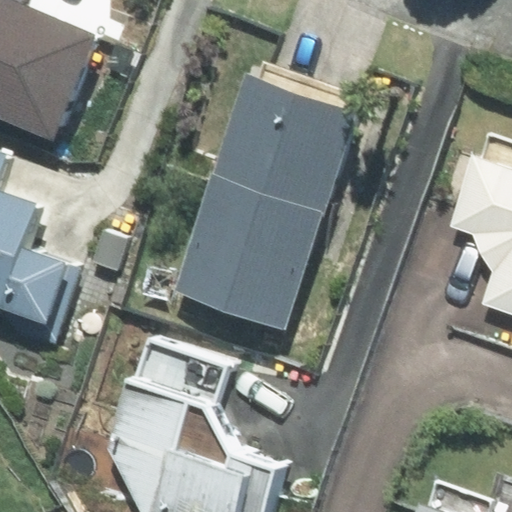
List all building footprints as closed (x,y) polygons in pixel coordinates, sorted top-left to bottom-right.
[(94,28),(22,0),(0,0),(0,112),(52,133),(94,28)] [(351,114),(238,78),(170,289),(282,325),(351,114)] [(511,153),(488,144),(453,226),(480,238),(496,273),(484,304),(511,314),(511,153)] [(49,216),(0,192),(0,304),(37,321),(61,268),(31,255),(49,216)] [(226,371),(145,346),(110,457),(134,511),(267,511),(283,470),(241,456),(226,371)] [(456,511),(413,496),(407,511),(456,511)]
